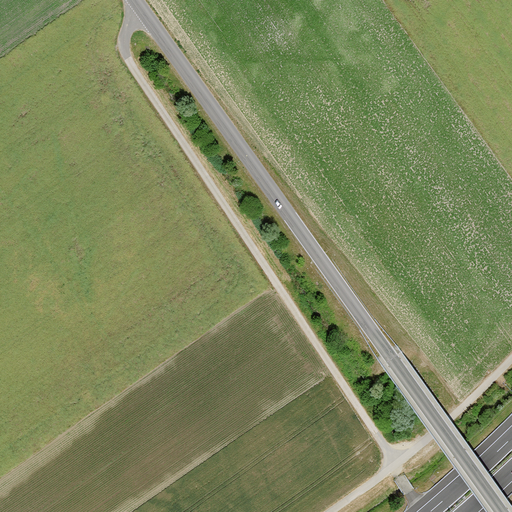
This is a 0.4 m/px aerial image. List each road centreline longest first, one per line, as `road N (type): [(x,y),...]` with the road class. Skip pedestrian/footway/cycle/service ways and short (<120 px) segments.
road 1 (tertiary): [(135,0),(499,511)]
road 2 (track): [(396,464),(129,60),(124,34),(143,11)]
road 3 (track): [(511,361),(329,511)]
